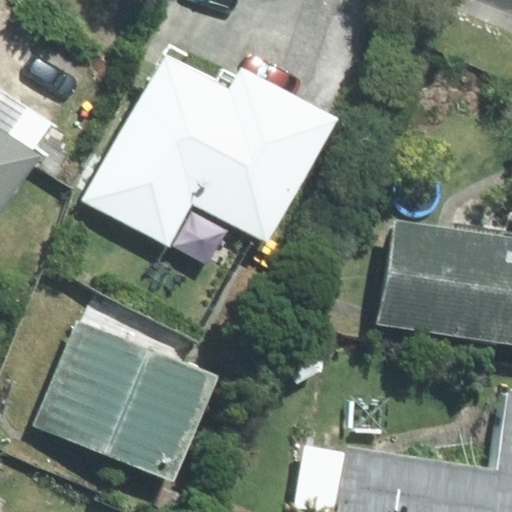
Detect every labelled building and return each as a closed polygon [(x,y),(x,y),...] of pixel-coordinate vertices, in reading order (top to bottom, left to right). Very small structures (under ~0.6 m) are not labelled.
[(178,207),(253,244),(320,111),(154,29),(68,202),(158,247),(178,207)] [(22,147),(37,120),(0,98),(0,209),(33,153),(22,147)] [(361,324),(511,345),(511,216),(509,240),(376,220),(361,324)] [(24,431),(158,487),(204,377),(70,321),(24,431)] [(511,511),(511,394),(497,392),(484,472),(294,442),(284,508),(312,511),(511,511)]
